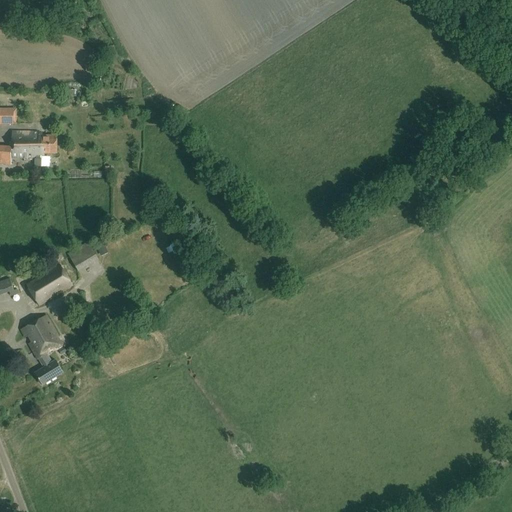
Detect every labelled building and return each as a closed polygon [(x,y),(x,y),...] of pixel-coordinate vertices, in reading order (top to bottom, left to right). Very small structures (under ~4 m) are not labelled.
[(0,109),(0,123),(17,124),(17,109),(0,109)] [(12,158),(32,158),(35,158),(35,166),(42,166),(42,156),(45,156),(45,153),(57,153),(57,136),(42,136),(42,133),(38,133),(38,132),(12,132),(12,147),(0,146),(0,163),(11,164),(12,158)] [(137,228),(141,235),(150,231),(147,224),(137,228)] [(72,253),(77,267),(98,259),(93,245),(72,253)] [(72,285),(59,265),(27,285),(39,305),(72,285)] [(0,282),(0,294),(14,290),(10,279),(0,282)] [(56,360),(52,362),(48,355),(63,346),(46,316),(22,330),(26,337),(28,336),(32,342),(29,344),(38,359),(39,359),(44,368),(35,373),(42,385),(63,373),(56,360)]
